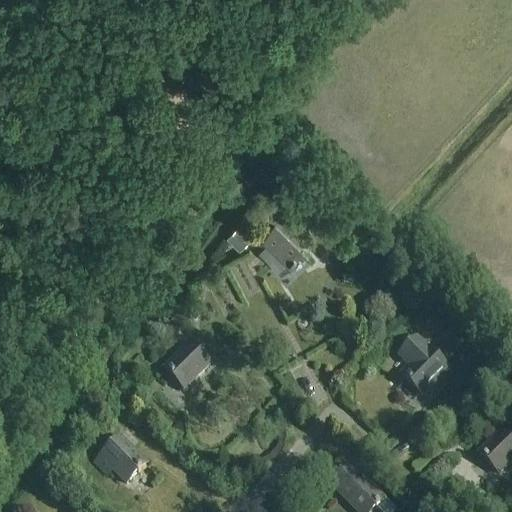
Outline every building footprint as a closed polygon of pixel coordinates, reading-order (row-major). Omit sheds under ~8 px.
[(227,238),(239,249),(250,238),(238,227),(227,238)] [(281,271),(300,252),(275,227),(255,246),(281,271)] [(195,324),(204,315),(192,303),(183,312),(195,324)] [(400,357),(411,369),(402,377),(421,396),(447,371),(417,340),(400,357)] [(183,391),(209,366),(190,346),(164,371),(183,391)] [(464,381),(476,370),(464,357),(452,369),(464,381)] [(124,419),(129,413),(121,404),(115,410),(124,419)] [(498,475),(511,461),(511,437),(505,430),(479,455),(498,475)] [(126,485),(146,466),(120,440),(101,459),(126,485)] [(332,486),(340,494),(339,495),(355,511),(372,511),(384,501),(351,468),(332,486)]
